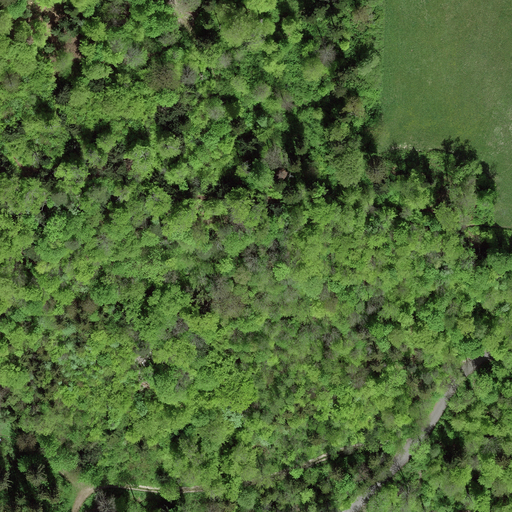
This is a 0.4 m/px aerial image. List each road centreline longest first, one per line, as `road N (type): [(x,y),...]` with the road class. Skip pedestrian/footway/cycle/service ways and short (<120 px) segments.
road 1 (track): [(73,511),(80,497),(104,484),(218,485),(261,480),(367,444),(408,450)]
road 2 (residential): [(345,511),(408,450),(463,371),(511,345)]
road 3 (track): [(90,144),(182,23)]
road 4 (track): [(228,120),(172,0)]
